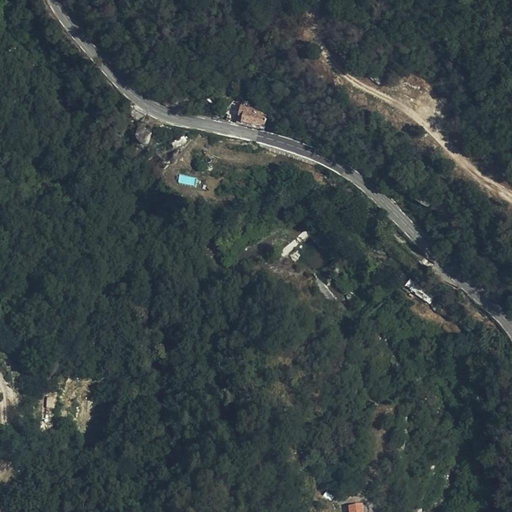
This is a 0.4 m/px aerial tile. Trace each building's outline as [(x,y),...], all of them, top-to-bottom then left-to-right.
[(240,123),(262,129),(265,116),(262,115),(262,112),(240,106),(238,117),(242,118),(240,123)] [(136,134),(141,141),(150,135),(145,128),(136,134)] [(372,177),(379,184),(385,178),(378,171),(372,177)] [(177,182),(194,186),(196,178),(179,174),(177,182)] [(405,287),(410,291),(416,283),(411,279),(405,287)] [(416,283),(410,291),(429,305),(435,297),(416,283)] [(46,396),(46,408),(55,408),(55,396),(46,396)]
